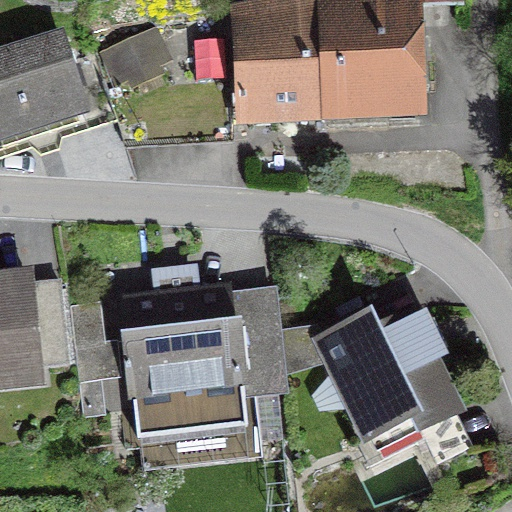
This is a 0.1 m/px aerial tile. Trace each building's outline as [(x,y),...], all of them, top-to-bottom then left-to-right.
[(379,0),(380,5),(318,8),(324,111),(415,106),(410,5),(459,2),(459,0),(379,0)] [(248,115),(324,111),(318,8),(243,19),(248,115)] [(235,124),(231,34),(96,54),(117,120),(121,132),(235,124)] [(86,130),(117,120),(96,54),(70,62),(61,36),(0,55),(0,140),(82,115),(86,130)] [(133,339),(127,340),(138,440),(246,428),(243,398),(285,394),(273,291),(198,296),(195,274),(155,278),(158,300),(129,303),(133,339)] [(0,371),(40,367),(31,284),(0,287),(0,371)] [(73,309),(81,383),(119,378),(115,344),(103,345),(99,306),(73,309)] [(369,320),(322,343),(368,437),(411,415),(418,429),(456,411),(431,361),(441,356),(423,318),(413,323),(410,318),(376,334),(369,320)]
